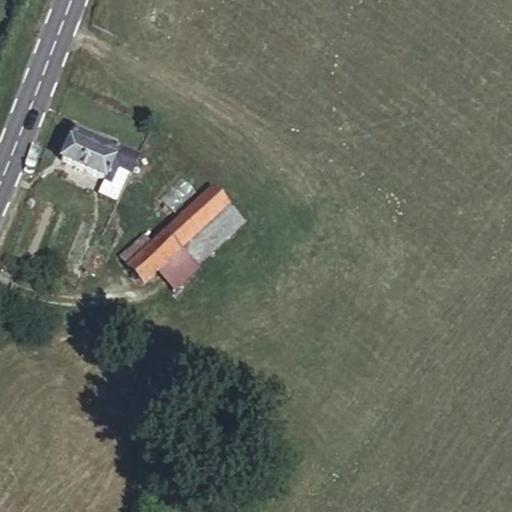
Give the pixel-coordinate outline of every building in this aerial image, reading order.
[(106,195),(132,146),(117,139),(115,142),(73,121),(58,154),(96,174),(89,187),(106,195)] [(184,243),(231,199),(213,179),(166,221),(134,251),(126,240),(114,251),(142,282),(159,266),(184,243)] [(200,261),(247,218),(231,199),(184,243),(200,261)] [(134,251),(166,221),(158,213),(126,240),(134,251)] [(175,284),(200,261),(184,243),(159,266),(175,284)]
